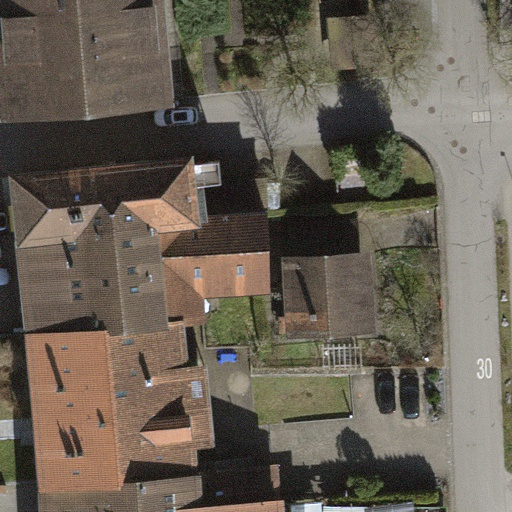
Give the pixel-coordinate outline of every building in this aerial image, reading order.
[(166,0),(0,0),(0,120),(176,105),(166,0)] [(359,28),(332,30),(336,77),(363,75),(359,28)] [(18,191),(24,259),(269,235),(268,222),(263,168),(18,191)] [(294,264),(284,265),(290,351),(381,344),(376,268),(367,268),(363,220),(291,225),(294,264)] [(276,303),(269,235),(24,259),(33,350),(196,334),(216,332),(214,309),(276,303)] [(196,334),(33,350),(44,496),(211,484),(196,334)] [(44,511),(283,511),(281,479),(211,484),(44,496),(44,511)]
